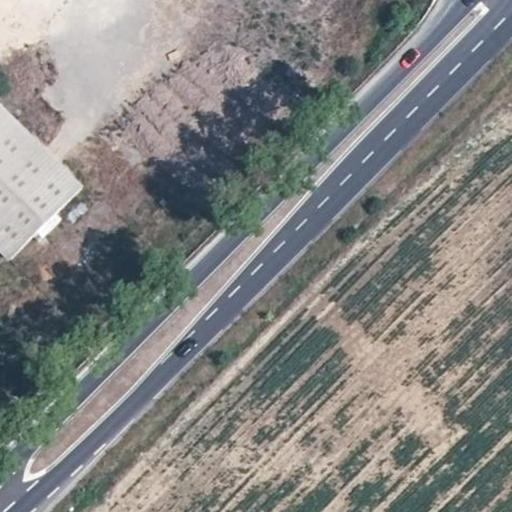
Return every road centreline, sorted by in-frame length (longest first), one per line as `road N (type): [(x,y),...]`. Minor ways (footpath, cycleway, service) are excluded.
road 1 (primary): [(14,511),(511,18)]
road 2 (primary): [(472,0),(0,478)]
